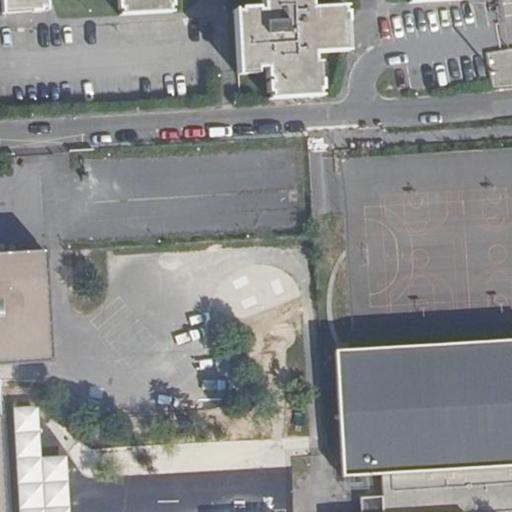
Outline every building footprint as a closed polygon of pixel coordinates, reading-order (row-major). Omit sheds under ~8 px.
[(0,0),(1,15),(39,15),(39,10),(45,10),(43,0),(0,0)] [(120,0),(120,2),(117,2),(118,11),(120,11),(121,17),(167,14),(167,8),(170,8),(169,0),(120,0)] [(270,96),(270,100),(315,97),(315,92),(320,92),(318,66),(312,67),(311,56),(347,53),(345,16),(341,16),(340,10),(309,11),(308,2),(313,1),(313,0),(260,0),(261,14),(256,14),(255,10),(239,11),(239,15),(233,15),(237,77),(255,76),(254,70),(265,69),(265,80),(268,80),(269,86),(265,87),(266,96),(270,96)] [(511,51),(511,0),(500,0),(506,36),(509,52),(511,51)] [(511,51),(509,52),(484,57),(488,80),(490,87),(490,92),(511,89),(511,51)] [(204,72),(177,73),(179,95),(206,94),(204,72)] [(0,256),(0,511),(4,511),(0,430),(0,364),(51,362),(45,253),(0,256)] [(511,339),(333,351),(341,477),(380,474),(382,496),(359,497),(360,511),(463,511),(511,508),(511,339)] [(69,511),(67,455),(39,456),(37,406),(13,407),(17,511),(69,511)]
